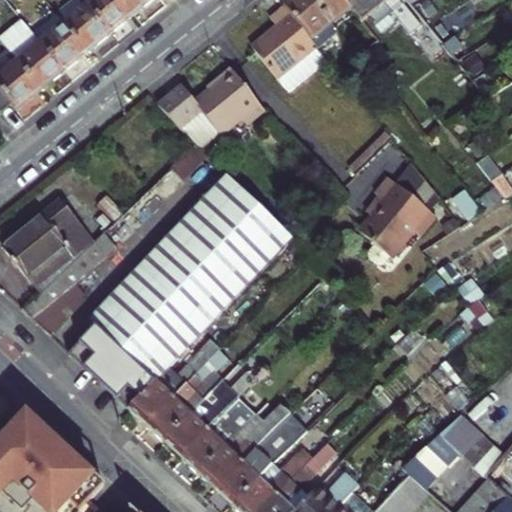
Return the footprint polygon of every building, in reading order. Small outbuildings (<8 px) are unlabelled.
[(120,0),(82,0),(88,7),(111,36),(134,17),(120,0)] [(120,0),(134,17),(155,0),(120,0)] [(309,0),(294,0),(284,8),(316,48),(319,51),(339,36),(332,28),(309,0)] [(341,0),(309,0),(332,28),(351,12),(341,0)] [(341,0),(351,12),(361,24),(367,19),(381,37),(391,28),(393,31),(400,25),(384,5),(390,0),(341,0)] [(433,26),(445,45),(477,24),(465,5),(433,26)] [(88,7),(64,26),(87,56),(111,36),(88,7)] [(316,48),(284,8),(271,19),(276,26),(250,47),(277,80),(316,48)] [(34,36),(65,74),(87,56),(64,26),(57,18),(34,36)] [(449,53),(443,45),(429,28),(418,37),(438,62),(449,53)] [(41,93),(65,74),(34,36),(10,55),(18,64),(41,93)] [(41,93),(18,64),(0,78),(0,114),(1,116),(13,107),(18,113),(41,93)] [(268,108),(235,69),(223,79),(225,82),(201,102),(227,134),(253,111),(258,117),(268,108)] [(183,159),(111,230),(123,243),(196,173),(183,159)] [(372,221),(358,236),(391,264),(415,238),(420,242),(436,223),(391,184),(378,199),(385,207),(372,221)] [(93,322),(98,328),(158,384),(170,371),(278,256),(214,194),(93,322)] [(385,207),(378,199),(364,214),(372,221),(385,207)] [(6,251),(43,297),(96,244),(64,203),(6,251)] [(96,244),(43,297),(26,313),(53,339),(126,262),(105,235),(96,244)] [(439,256),(429,263),(436,272),(446,266),(439,256)] [(98,328),(71,356),(118,400),(131,413),(158,384),(98,328)] [(158,384),(131,413),(146,427),(210,363),(200,353),(177,379),(170,371),(158,384)] [(210,363),(146,427),(164,443),(204,403),(196,396),(221,370),(212,361),(210,363)] [(204,403),(164,443),(182,461),(240,403),(246,396),(235,386),(220,401),(213,394),(204,403)] [(240,403),(182,461),(198,475),(239,435),(231,427),(248,411),(240,403)] [(216,492),(291,417),(282,408),(264,425),(257,417),(239,435),(198,475),(216,492)] [(300,426),(291,417),(216,492),(234,509),(276,468),(269,461),(300,426)] [(438,439),(451,450),(472,428),(461,418),(438,439)] [(43,435),(44,434),(29,419),(9,441),(13,444),(0,457),(0,511),(69,511),(74,508),(77,511),(85,511),(105,490),(82,468),(80,470),(43,435)] [(472,428),(451,450),(460,458),(463,461),(484,438),(472,428)] [(484,438),(463,461),(473,471),(494,448),(484,438)] [(451,450),(438,439),(425,450),(447,472),(460,458),(451,450)] [(328,447),(301,473),(261,511),(294,511),(308,498),(299,490),(335,454),(328,447)] [(511,447),(504,456),(502,459),(511,467),(511,447)] [(494,448),(473,471),(483,479),(502,459),(504,456),(494,448)] [(447,472),(425,450),(413,461),(437,483),(447,472)] [(496,511),(511,511),(511,467),(502,459),(483,479),(487,483),(506,500),(496,511)] [(402,470),(408,479),(426,495),(437,483),(413,461),(402,470)] [(236,511),(261,511),(301,473),(292,465),(283,474),(276,468),(234,509),(236,511)] [(315,490),(308,498),(294,511),(335,511),(350,497),(356,490),(342,477),(323,497),(315,490)] [(408,479),(398,488),(418,507),(428,497),(426,495),(408,479)] [(496,511),(506,500),(487,483),(475,496),(492,511),(496,511)] [(398,488),(389,498),(403,511),(413,511),(418,507),(398,488)] [(492,511),(475,496),(465,507),(469,511),(492,511)] [(363,511),(350,497),(335,511),(363,511)] [(403,511),(389,498),(379,508),(382,511),(403,511)]
